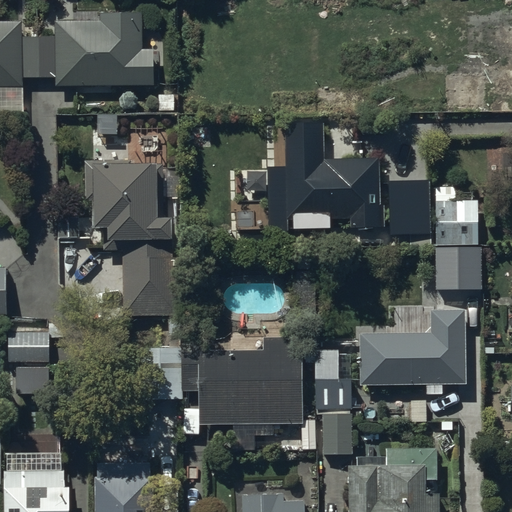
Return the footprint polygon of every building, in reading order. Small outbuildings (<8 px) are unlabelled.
[(54,79),(55,88),(153,87),(152,52),(141,52),(141,15),(100,16),(100,23),(54,24),(55,38),(22,39),(22,25),(0,24),(0,113),(22,113),(22,80),(54,79)] [(511,25),(484,25),(484,70),(511,70),(511,25)] [(486,75),(443,75),(443,108),(486,109),(486,75)] [(395,90),(316,92),(316,115),(396,114),(395,90)] [(273,156),(273,121),(234,120),(234,129),(220,129),(220,154),(235,154),(235,157),(273,156)] [(324,120),(284,122),(286,166),(267,166),(269,233),(288,233),(288,220),(294,219),(295,228),(330,227),(330,218),(351,218),(352,227),(385,226),(384,204),(381,204),(380,156),(325,158),(324,120)] [(122,319),(173,318),(173,244),(169,244),(170,222),(163,221),(163,165),(129,166),(129,163),(85,163),(85,203),(92,203),(92,232),(106,232),(106,244),(121,244),(122,319)] [(430,180),(389,181),(390,235),(431,235),(430,180)] [(478,247),(478,202),(456,202),(456,189),(436,189),(436,247),(478,247)] [(482,253),(444,253),(444,295),(482,295),(482,253)] [(465,386),(464,312),(430,313),(431,336),(359,336),(360,389),(426,388),(426,405),(442,405),(442,387),(465,386)] [(48,334),(8,334),(8,363),(48,364),(48,334)] [(302,426),(301,340),(262,340),(262,353),(200,354),(200,350),(135,350),(136,401),(183,400),(183,393),(198,393),(198,426),(302,426)] [(351,352),(315,353),(316,412),(352,411),(351,352)] [(351,456),(351,416),(322,416),(323,457),(351,456)] [(439,511),(439,495),(425,495),(425,482),(436,482),(436,451),(386,451),(386,460),(357,461),(357,469),(348,469),(348,511),(439,511)] [(152,511),(152,479),(150,479),(149,466),(97,466),(97,480),(94,480),(94,511),(152,511)] [(65,474),(5,474),(5,511),(70,511),(70,491),(65,491),(65,474)] [(242,511),(303,511),(303,504),(283,504),(283,498),(242,498),(242,511)]
